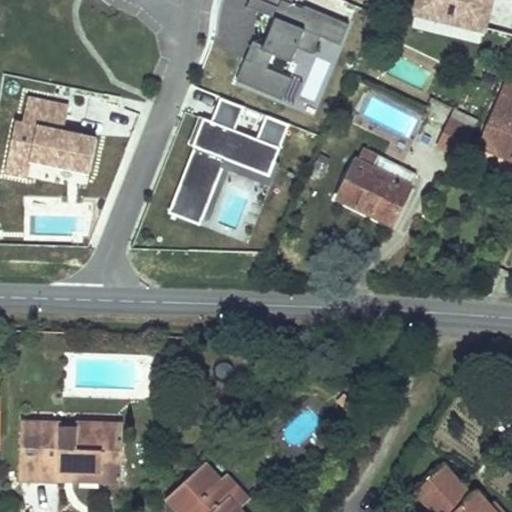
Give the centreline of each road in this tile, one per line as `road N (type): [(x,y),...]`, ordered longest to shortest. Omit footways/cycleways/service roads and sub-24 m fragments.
road 1 (secondary): [(511,320),(102,302)]
road 2 (residential): [(102,302),(113,244),(182,64),(183,13)]
